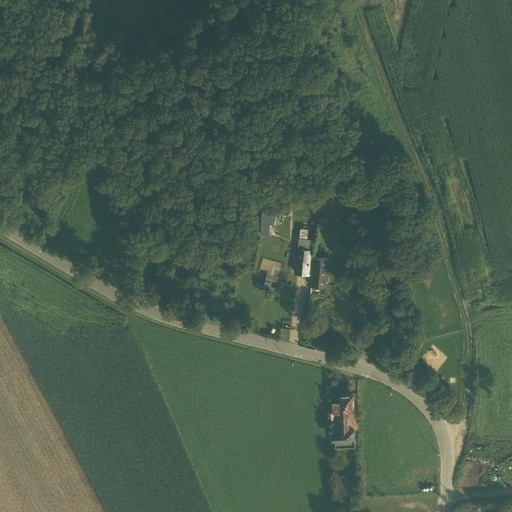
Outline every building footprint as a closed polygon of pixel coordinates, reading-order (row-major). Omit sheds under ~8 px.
[(274,211),(262,210),(260,235),(269,235),(270,224),(274,225),(274,211)] [(327,219),(318,218),(316,227),(326,228),(327,219)] [(312,239),(299,238),(298,248),(310,249),(310,250),(311,250),(312,239)] [(310,249),(298,248),(295,273),(308,274),(307,274),(309,260),(310,250),(310,249)] [(328,259),(314,257),(311,286),(325,288),(328,259)] [(263,288),(270,289),(272,277),(266,276),(263,288)] [(353,393),(338,394),(339,401),(332,401),(333,412),(339,412),(339,419),(340,433),(335,433),(335,447),(355,446),(354,428),(349,429),(348,423),(348,419),(348,411),(354,411),(353,393)] [(335,506),(350,505),(348,472),(334,473),(335,506)]
